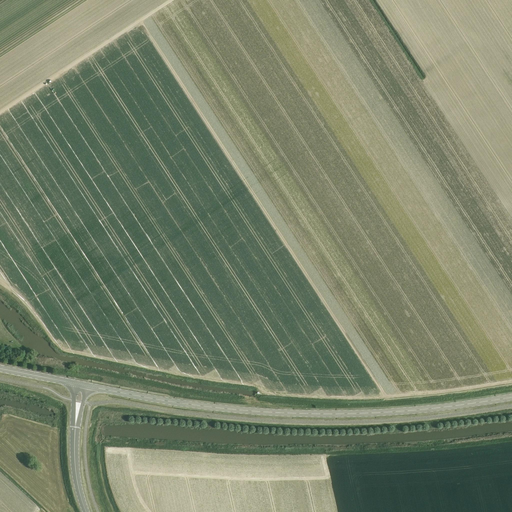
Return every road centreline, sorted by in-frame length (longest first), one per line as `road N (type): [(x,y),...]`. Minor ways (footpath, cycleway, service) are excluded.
road 1 (secondary): [(85,385),(284,413),(413,411),(511,398)]
road 2 (track): [(0,111),(170,0)]
